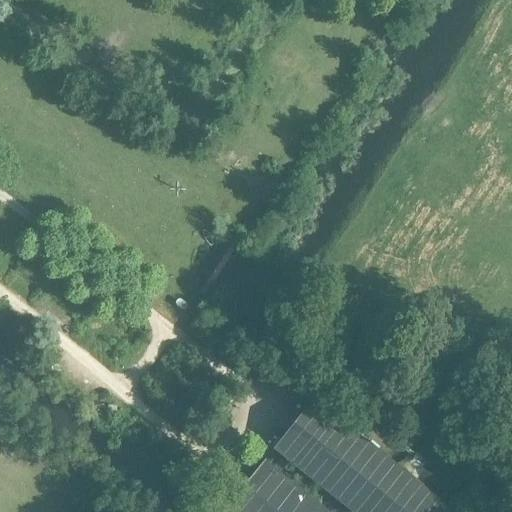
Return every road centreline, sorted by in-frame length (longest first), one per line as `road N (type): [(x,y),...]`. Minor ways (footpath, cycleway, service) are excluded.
road 1 (track): [(0,193),(266,403),(216,452),(178,440),(129,398),(136,373)]
road 2 (track): [(129,398),(0,288)]
